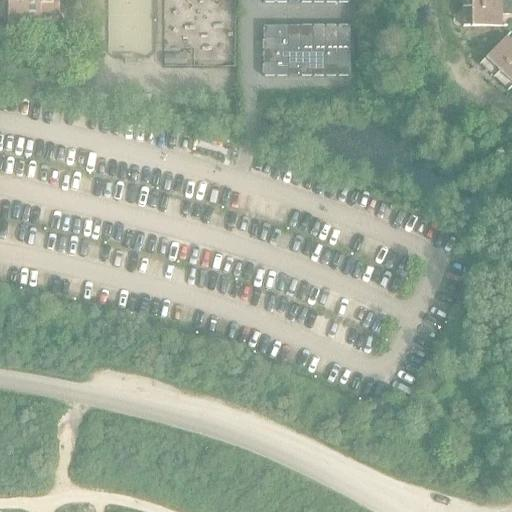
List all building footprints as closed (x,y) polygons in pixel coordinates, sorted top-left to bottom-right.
[(58,2),(1,2),(1,13),(6,13),(6,25),(39,25),(39,12),(58,12),(58,2)] [(511,5),(470,6),(471,26),(500,26),(500,14),(511,14),(511,5)] [(349,26),(261,26),(261,76),(349,76),(349,26)] [(484,57),(499,71),(511,57),(511,43),(505,36),(484,57)] [(511,57),(499,71),(511,84),(511,57)]
